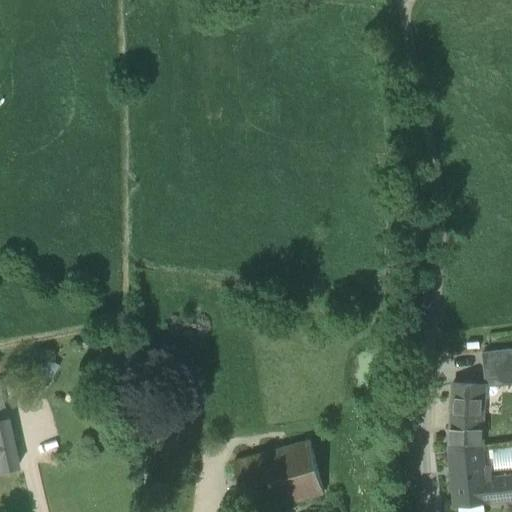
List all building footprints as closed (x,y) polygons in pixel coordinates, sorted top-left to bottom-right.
[(482,353),(483,367),(511,363),(510,350),(482,353)] [(511,377),(511,369),(511,363),(483,367),(485,380),(511,377)] [(482,449),(483,414),(469,414),(471,385),(452,385),(448,453),(449,453),(482,449)] [(485,386),(471,385),(469,414),(483,414),(485,386)] [(0,471),(17,468),(6,418),(0,418),(0,471)] [(232,465),(246,511),(269,511),(325,495),(309,442),(232,465)] [(485,479),(482,449),(449,453),(454,505),(487,502),(485,479)] [(511,476),(485,479),(487,502),(511,499),(511,476)]
